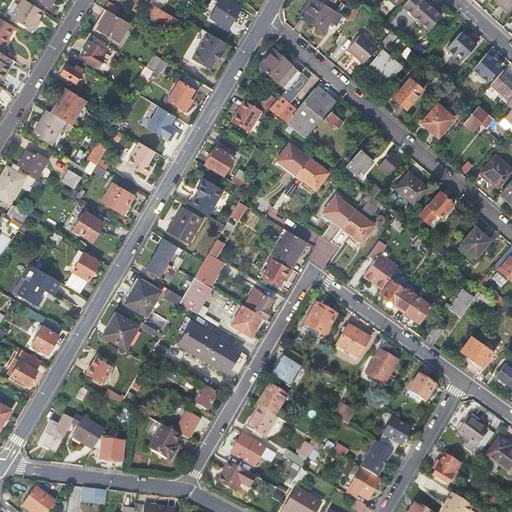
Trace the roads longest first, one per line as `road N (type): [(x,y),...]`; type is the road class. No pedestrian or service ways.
road 1 (unclassified): [(265,19),(1,465)]
road 2 (unclassified): [(265,19),(511,231)]
road 3 (residential): [(184,489),(311,278)]
road 4 (unclassified): [(184,489),(1,465)]
road 5 (unclassified): [(311,278),(462,380)]
road 6 (unclassified): [(0,137),(83,0)]
road 7 (residential): [(385,511),(462,380)]
